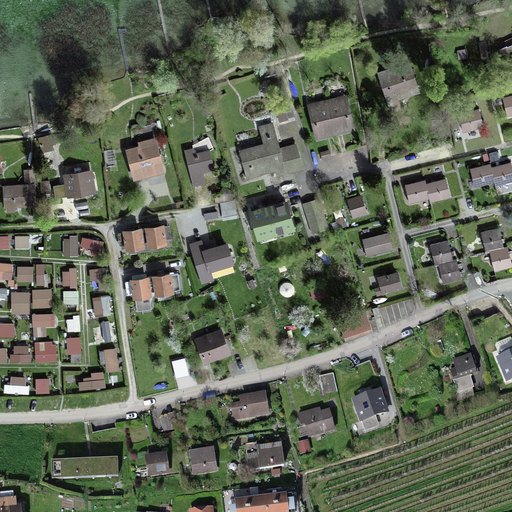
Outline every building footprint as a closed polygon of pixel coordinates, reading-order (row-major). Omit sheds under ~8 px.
[(479,43),(482,58),(489,57),(486,42),(479,43)] [(511,49),(511,43),(507,46),(506,45),(499,48),(502,54),(511,49)] [(409,64),(380,73),(392,110),(400,108),(397,98),(410,94),(410,91),(417,89),(409,64)] [(511,94),(503,97),(507,112),(511,110),(511,94)] [(344,98),(311,105),(318,135),(351,127),(344,98)] [(459,113),(463,128),(483,123),(479,108),(459,113)] [(293,169),(287,148),(279,150),(272,124),(261,127),(265,145),(252,148),(240,151),(247,176),(261,172),(261,170),(267,168),(267,170),(275,168),(277,174),(293,169)] [(52,134),(39,137),(42,151),(52,149),(51,144),(54,143),(52,134)] [(156,143),(127,150),(134,177),(163,170),(156,143)] [(185,151),(190,174),(200,172),(198,166),(201,166),(203,171),(214,168),(210,150),(204,152),(205,154),(195,156),(194,149),(185,151)] [(511,167),(511,162),(491,167),(490,163),(495,182),(511,177),(511,167)] [(495,182),(490,163),(470,168),(474,183),(494,178),(494,182),(495,182)] [(35,204),(33,169),(25,169),(27,191),(4,193),(4,206),(6,206),(7,211),(14,210),(14,205),(35,204)] [(68,196),(95,191),(91,172),(65,176),(68,196)] [(425,179),(430,198),(449,193),(445,178),(426,183),(425,179)] [(430,198),(425,179),(405,184),(409,199),(428,195),(429,198),(430,198)] [(358,196),(348,199),(353,215),(363,212),(358,196)] [(328,228),(319,199),(303,203),(312,232),(328,228)] [(286,201),(251,211),(259,237),(293,228),(286,201)] [(217,211),(204,213),(205,219),(218,217),(217,211)] [(143,229),(147,251),(153,250),(152,244),(164,242),(162,225),(147,228),(143,229)] [(489,251),(508,246),(507,246),(503,247),(499,227),(484,231),(489,251)] [(141,252),(147,251),(143,229),(125,231),(127,247),(140,245),(141,252)] [(363,239),(366,251),(372,250),(373,253),(392,248),(388,233),(363,239)] [(438,263),(457,259),(457,258),(452,259),(448,240),(433,244),(438,263)] [(226,244),(194,253),(201,276),(212,273),(210,268),(232,262),(226,244)] [(511,263),(508,246),(489,251),(492,250),(497,269),(511,265),(511,263)] [(457,259),(438,263),(438,264),(442,263),(446,282),(461,278),(457,259)] [(158,271),(158,276),(151,277),(153,291),(156,291),(157,293),(180,289),(178,273),(163,275),(163,270),(158,271)] [(401,286),(397,272),(379,277),(383,291),(401,286)] [(149,292),(153,291),(151,277),(126,281),(128,292),(134,291),(135,296),(138,295),(140,305),(151,303),(149,292)] [(380,315),(378,306),(372,308),(375,317),(380,315)] [(345,333),(369,325),(364,310),(360,312),(359,307),(348,310),(350,315),(340,318),(345,333)] [(228,352),(220,330),(197,339),(205,361),(228,352)] [(511,378),(511,348),(497,354),(508,380),(511,378)] [(470,356),(453,361),(459,378),(476,373),(470,356)] [(376,378),(370,361),(355,367),(362,384),(376,378)] [(323,395),(338,391),(334,375),(319,379),(323,395)] [(472,387),(469,379),(455,384),(457,392),(472,387)] [(386,412),(379,392),(354,401),(361,421),(386,412)] [(233,414),(234,418),(268,412),(265,396),(247,399),(247,398),(240,399),(244,412),(233,414)] [(333,429),(329,412),(304,419),(309,436),(333,429)] [(167,415),(170,430),(177,429),(174,414),(167,415)] [(170,430),(167,415),(160,417),(163,431),(170,430)] [(310,451),(307,442),(299,445),(301,454),(310,451)] [(284,466),(281,445),(257,448),(258,455),(247,457),(249,470),(284,466)] [(215,469),(213,451),(205,452),(204,451),(205,455),(192,457),(194,473),(215,469)] [(166,456),(149,458),(150,467),(153,466),(154,474),(169,472),(166,456)] [(118,461),(62,464),(63,478),(118,476),(118,461)] [(294,511),(293,501),(287,502),(286,495),(235,501),(236,508),(230,509),(230,511),(287,511),(288,511),(294,511)] [(0,511),(18,511),(19,511),(15,511),(14,499),(0,500),(0,511)]
